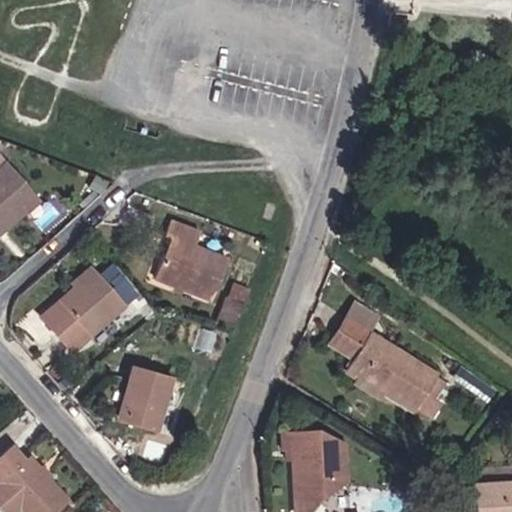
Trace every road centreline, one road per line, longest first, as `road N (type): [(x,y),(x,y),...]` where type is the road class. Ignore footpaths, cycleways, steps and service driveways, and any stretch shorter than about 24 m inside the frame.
road 1 (residential): [(236,442),(334,169),(368,0)]
road 2 (residential): [(156,511),(0,351)]
